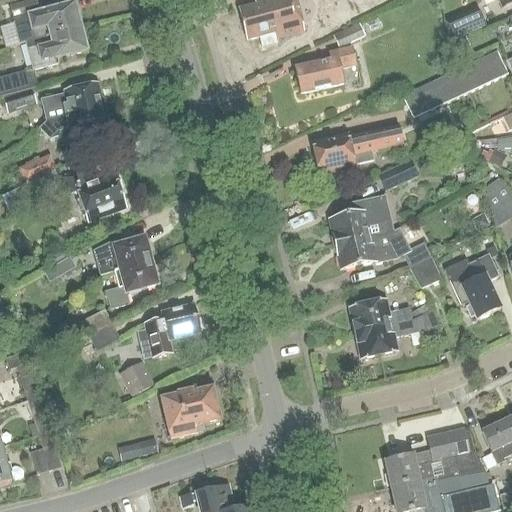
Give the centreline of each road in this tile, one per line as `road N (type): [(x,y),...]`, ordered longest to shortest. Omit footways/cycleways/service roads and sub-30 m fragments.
road 1 (residential): [(282,433),(200,95),(168,0)]
road 2 (residential): [(43,511),(282,433)]
road 3 (residential): [(282,433),(434,390),(511,355)]
